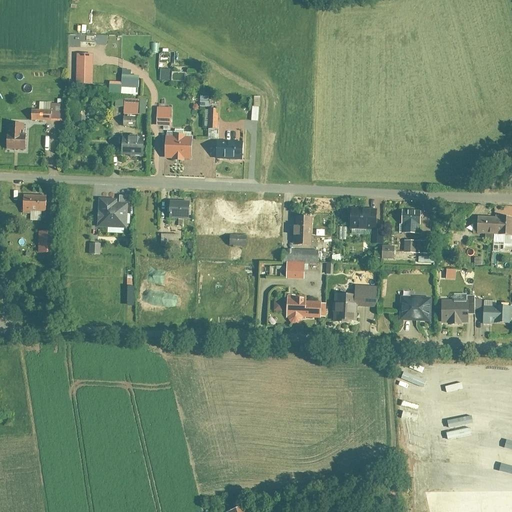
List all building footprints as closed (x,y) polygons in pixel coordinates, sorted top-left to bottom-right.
[(73,55),(74,87),(92,86),(91,54),(73,55)] [(122,101),(122,115),(139,115),(139,101),(122,101)] [(156,110),(156,127),(171,127),(171,110),(156,110)] [(204,111),(205,132),(217,131),(217,111),(204,111)] [(30,112),(30,123),(50,124),(50,112),(30,112)] [(122,120),(122,129),(135,129),(136,120),(122,120)] [(4,139),(4,152),(24,152),(24,139),(4,139)] [(162,139),(162,159),(190,159),(190,139),(162,139)] [(118,141),(118,156),(144,156),(145,141),(118,141)] [(215,146),(215,161),(244,161),(244,147),(215,146)] [(25,193),(24,211),(47,212),(48,195),(25,193)] [(173,199),(172,216),(192,218),(193,201),(173,199)] [(103,200),(102,223),(131,224),(132,201),(103,200)] [(251,226),(252,210),(226,209),(225,225),(251,226)] [(379,227),(374,227),(374,210),(347,210),(347,230),(367,230),(367,249),(379,249),(379,227)] [(400,211),(400,229),(424,229),(424,211),(400,211)] [(299,214),(298,245),(313,246),(314,215),(299,214)] [(475,217),(475,235),(504,234),(504,217),(475,217)] [(37,232),(37,256),(53,255),(53,232),(37,232)] [(248,235),(233,235),(233,245),(248,245),(248,235)] [(511,236),(500,236),(500,252),(511,252),(511,236)] [(404,241),(405,254),(426,254),(425,241),(404,241)] [(103,243),(94,243),(94,254),(102,254),(103,243)] [(393,259),(394,247),(383,247),(382,259),(393,259)] [(286,250),(286,262),(322,263),(322,250),(286,250)] [(289,263),(289,277),(307,277),(307,263),(289,263)] [(28,278),(29,293),(39,292),(39,277),(28,278)] [(355,287),(355,297),(336,296),(336,323),(353,323),(353,306),(372,306),(372,287),(355,287)] [(289,295),(288,316),(324,318),(324,315),(325,304),(325,302),(308,301),(308,296),(289,295)] [(400,301),(400,322),(426,322),(426,301),(400,301)] [(466,304),(443,303),(442,323),(465,325),(466,304)] [(511,308),(485,309),(485,325),(511,325),(511,308)]
